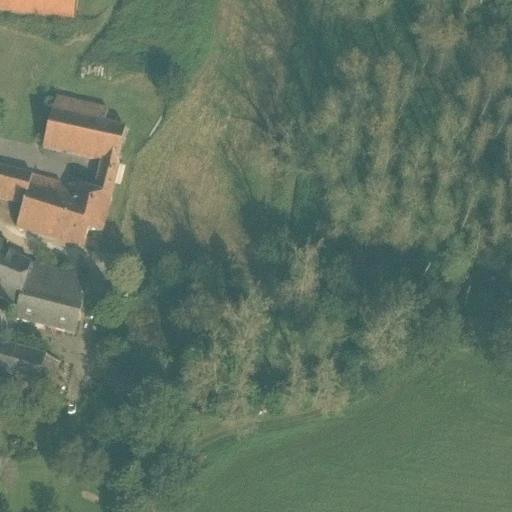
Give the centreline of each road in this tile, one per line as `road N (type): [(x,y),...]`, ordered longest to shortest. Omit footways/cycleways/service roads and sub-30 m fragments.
road 1 (track): [(511,340),(51,254),(0,231)]
road 2 (track): [(149,511),(168,472),(199,444),(338,403),(364,386),(418,319)]
